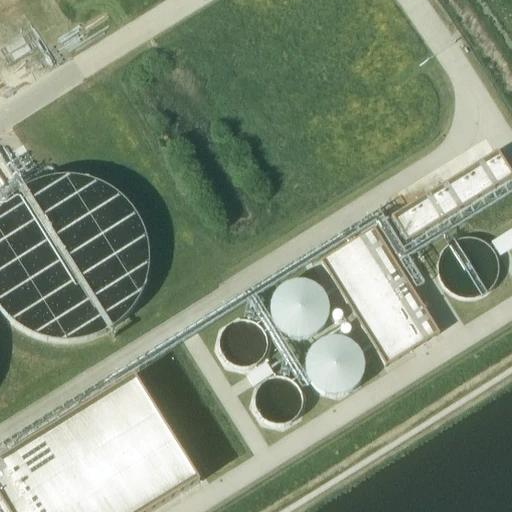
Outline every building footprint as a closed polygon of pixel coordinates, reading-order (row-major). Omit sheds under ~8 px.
[(0,0),(0,42),(34,28),(23,2),(17,4),(14,0),(0,0)] [(230,0),(210,0),(207,2),(216,18),(235,7),(230,0)] [(278,71),(297,58),(289,48),(271,62),(278,71)] [(359,149),(342,157),(338,148),(321,156),(326,168),(319,171),(329,191),(370,172),(359,149)] [(391,220),(407,245),(511,179),(511,176),(498,154),(391,220)] [(59,341),(79,341),(96,336),(111,328),(125,317),(136,303),(143,287),(147,270),(148,253),(144,235),(137,219),(127,204),(113,192),(97,183),(80,178),(61,177),(43,180),(27,187),(12,197),(0,209),(0,308),(7,317),(22,329),(40,338),(59,341)] [(320,264),(386,369),(440,336),(374,230),(320,264)] [(302,341),(313,337),(321,330),(326,321),(328,311),(326,301),(321,292),(313,285),(304,282),(294,281),(285,284),(277,289),(271,297),(268,306),(268,317),(272,328),(280,336),(291,341),(302,341)] [(232,370),(241,372),(251,370),(259,365),(264,357),(266,347),(264,338),(259,330),(251,325),(241,323),(232,325),(224,331),(219,339),(217,348),(219,357),(224,364),(232,370)] [(338,398),(349,394),(357,388),(362,378),(364,368),(362,358),(356,349),(348,342),(339,339),(330,339),(320,341),(312,347),(307,354),(303,363),(304,375),(308,385),(316,394),(327,398),(338,398)] [(0,506),(3,511),(151,511),(198,483),(133,379),(0,461),(0,506)] [(267,427),(276,429),(285,427),(293,422),(299,414),(301,404),(299,395),(293,387),(285,382),(276,380),(267,382),(259,388),(254,396),(252,405),(254,414),(259,422),(267,427)]
